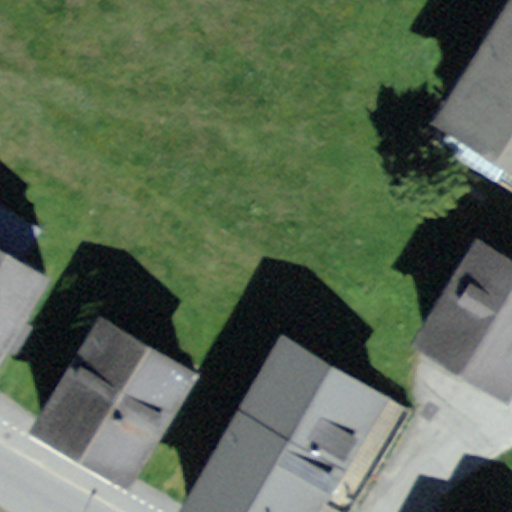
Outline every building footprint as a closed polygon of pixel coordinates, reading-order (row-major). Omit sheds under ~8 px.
[(511,6),(499,0),(496,0),(419,143),(511,193),(511,6)] [(511,271),(473,248),(412,351),(504,405),(511,391),(511,271)] [(0,377),(53,287),(0,255),(0,377)] [(199,385),(96,319),(23,432),(126,499),(179,417),(199,385)] [(327,511),(390,404),(280,341),(181,511),(278,511),(280,510),(283,511),(327,511)]
